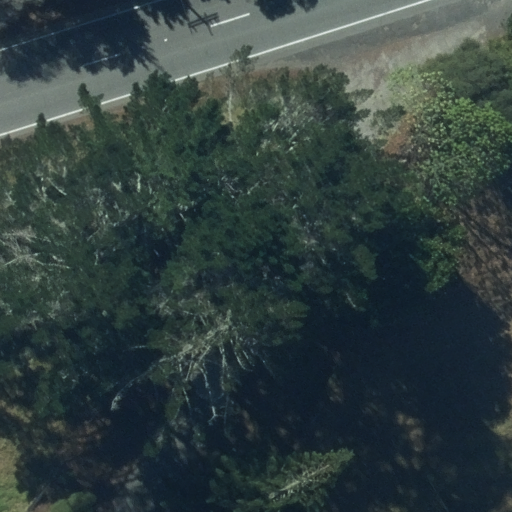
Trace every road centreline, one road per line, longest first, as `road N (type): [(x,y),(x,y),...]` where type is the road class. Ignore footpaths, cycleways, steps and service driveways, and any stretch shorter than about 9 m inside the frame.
road 1 (unknown): [(393,0),(127,511)]
road 2 (unclassified): [(0,93),(295,0)]
